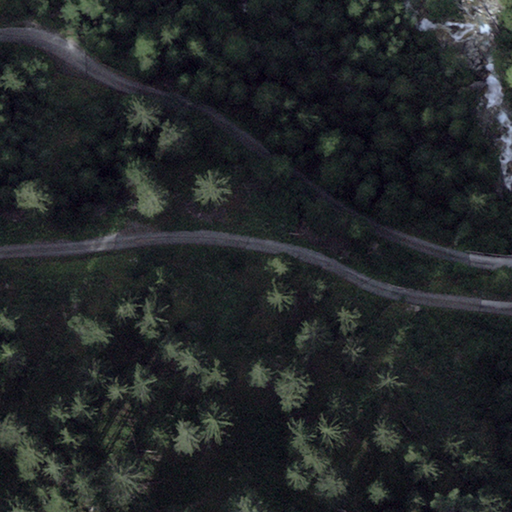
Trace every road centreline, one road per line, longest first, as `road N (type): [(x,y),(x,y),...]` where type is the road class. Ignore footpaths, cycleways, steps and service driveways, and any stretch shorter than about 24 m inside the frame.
road 1 (track): [(511,268),(415,245),(355,215),(209,112),(111,80),(35,37),(0,31)]
road 2 (track): [(0,251),(154,234),(230,237),(319,259),(375,289),(511,308)]
